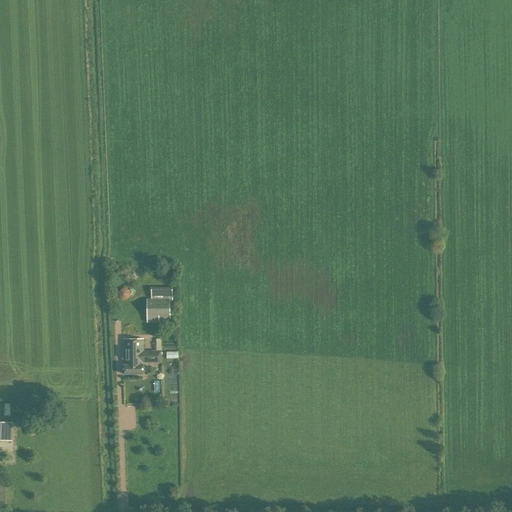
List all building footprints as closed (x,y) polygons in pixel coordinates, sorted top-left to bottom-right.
[(119,289),(121,300),(131,298),(129,287),(119,289)] [(151,288),(151,299),(170,299),(172,299),(172,288),(151,288)] [(170,318),(170,299),(151,299),(147,299),(147,319),(170,318)] [(143,351),(143,340),(123,340),(123,374),(144,374),(144,363),(161,363),(161,340),(156,340),(156,351),(143,351)] [(34,425),(33,424),(33,420),(28,421),(29,425),(28,425),(28,426),(27,426),(27,427),(26,427),(26,428),(26,429),(26,430),(26,431),(26,432),(26,433),(27,433),(27,434),(28,435),(29,435),(29,436),(30,436),(31,436),(32,436),(33,436),(34,436),(34,435),(35,435),(35,434),(36,434),(36,433),(37,433),(37,432),(37,431),(37,430),(37,429),(37,428),(37,427),(36,427),(36,426),(35,426),(35,425),(34,425)] [(0,440),(12,441),(13,422),(0,421),(0,440)]
